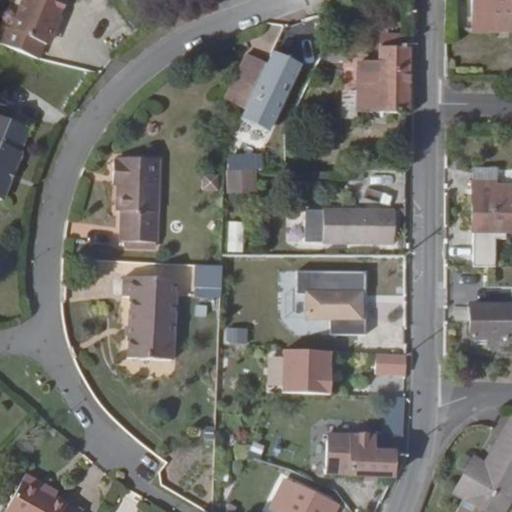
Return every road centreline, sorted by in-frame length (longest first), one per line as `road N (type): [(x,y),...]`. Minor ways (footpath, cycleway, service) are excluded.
road 1 (residential): [(288,0),(210,25),(142,67),(78,135),(47,231),(51,347)]
road 2 (tertiary): [(424,395),(425,105)]
road 3 (residential): [(51,347),(94,416),(152,468)]
road 4 (tertiary): [(398,511),(419,463),(424,395)]
